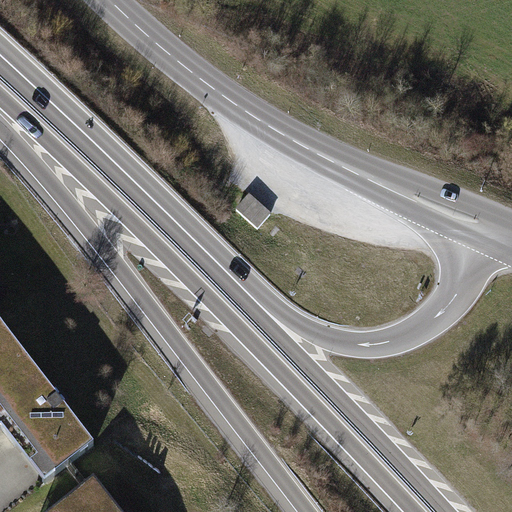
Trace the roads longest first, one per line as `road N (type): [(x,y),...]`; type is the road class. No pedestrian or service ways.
road 1 (trunk): [(0,97),(413,511)]
road 2 (trunk): [(0,118),(307,511)]
road 3 (secondary): [(109,0),(188,70),(269,125),(488,225)]
road 4 (trunk): [(488,225),(454,298),(430,322),(389,342),(354,344),(310,330),(225,270)]
road 5 (trunk): [(448,511),(225,270)]
road 6 (trunk): [(225,270),(0,54)]
